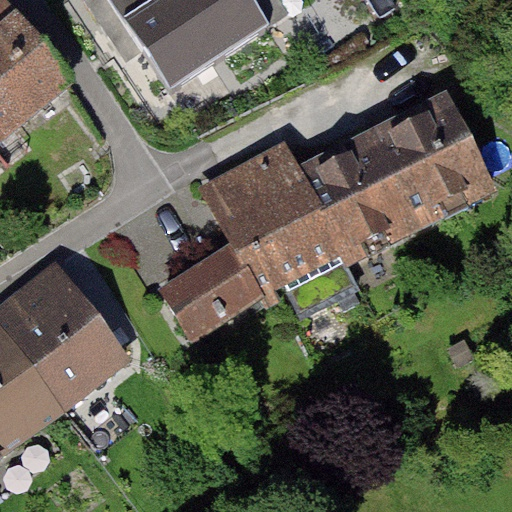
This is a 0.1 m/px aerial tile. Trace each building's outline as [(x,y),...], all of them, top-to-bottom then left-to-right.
[(238,0),(115,0),(172,86),(258,30),(238,0)] [(0,32),(0,142),(78,84),(24,14),(0,32)] [(383,247),(498,189),(447,90),(332,148),(383,247)] [(268,305),(383,247),(332,148),(218,206),(268,305)] [(262,307),(227,251),(161,293),(196,349),(262,307)] [(0,401),(29,443),(132,371),(71,283),(0,332),(0,401)] [(0,463),(29,443),(0,401),(0,463)]
